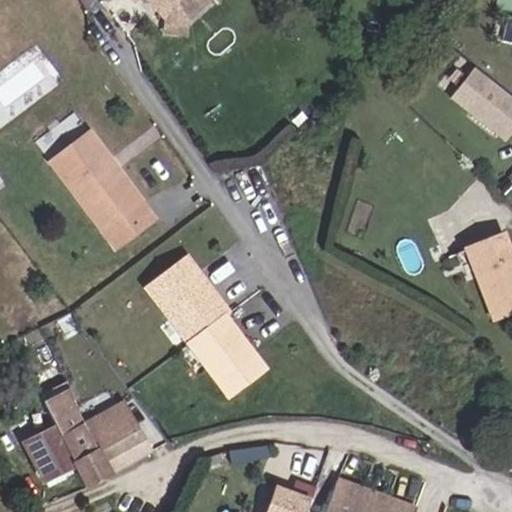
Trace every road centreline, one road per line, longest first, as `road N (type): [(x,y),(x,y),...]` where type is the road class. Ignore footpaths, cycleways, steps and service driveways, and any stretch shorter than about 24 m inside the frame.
road 1 (residential): [(103,39),(340,372),(439,443),(465,477)]
road 2 (residential): [(465,477),(370,441),(265,430),(173,456),(148,481)]
